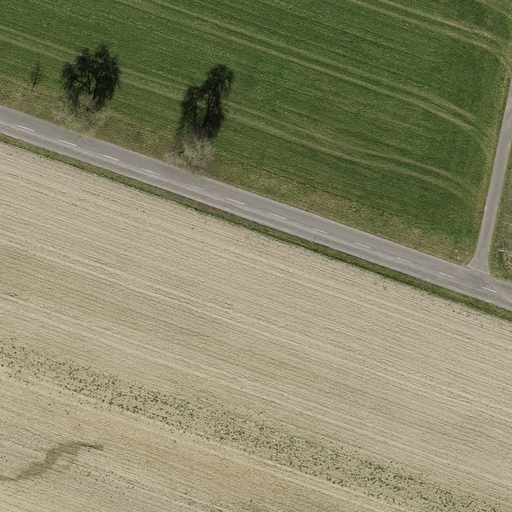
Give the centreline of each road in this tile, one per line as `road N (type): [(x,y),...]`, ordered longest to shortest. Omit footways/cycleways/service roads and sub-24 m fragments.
road 1 (unclassified): [(0,123),(511,300)]
road 2 (track): [(511,105),(474,288)]
